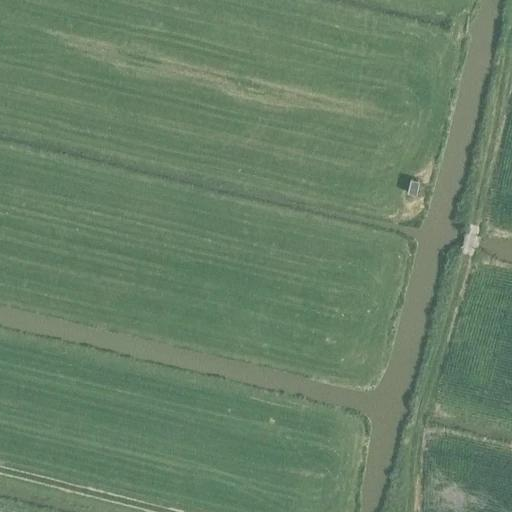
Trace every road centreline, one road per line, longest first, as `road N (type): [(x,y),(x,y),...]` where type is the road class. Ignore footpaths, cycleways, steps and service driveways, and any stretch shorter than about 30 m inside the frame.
road 1 (track): [(405,511),(415,425),(478,223),(511,35)]
road 2 (track): [(160,511),(0,473)]
